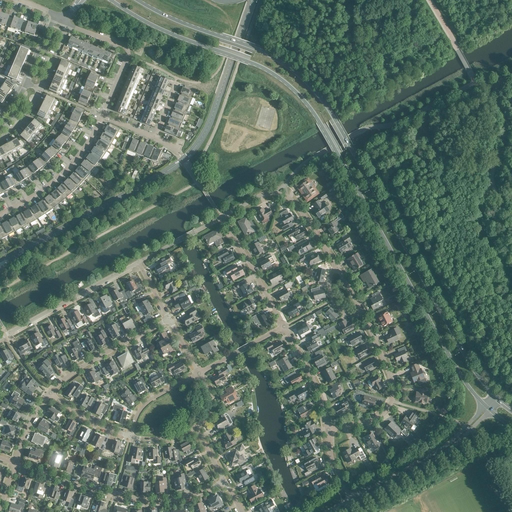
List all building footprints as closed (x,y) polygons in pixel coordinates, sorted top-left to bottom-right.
[(7,15),(5,14),(1,25),(8,27),(11,18),(7,16),(7,15)] [(16,19),(11,18),(8,27),(15,30),(19,19),(16,18),(16,19)] [(21,20),(19,19),(15,30),(23,32),(26,22),(21,21),(21,20)] [(30,24),(26,22),(23,32),(30,34),(33,24),(31,23),(30,24)] [(36,24),(33,24),(30,34),(37,37),(40,27),(35,26),(36,24)] [(67,47),(72,49),(76,39),(71,37),(67,47)] [(81,41),(76,39),(72,49),(77,51),(81,41)] [(86,43),(81,41),(77,51),(82,53),(86,43)] [(91,45),(86,43),(82,53),(87,55),(91,45)] [(26,45),(22,44),(21,47),(20,46),(17,51),(27,55),(30,50),(25,48),(26,45)] [(96,47),(91,45),(87,55),(92,57),(96,47)] [(101,50),(96,47),(92,57),(97,59),(101,50)] [(106,52),(101,50),(97,59),(102,62),(106,52)] [(27,55),(17,51),(15,56),(25,60),(27,55)] [(114,55),(111,54),(106,52),(102,62),(110,65),(114,55)] [(25,60),(15,56),(13,61),(23,65),(25,60)] [(62,60),(60,64),(60,65),(70,69),(72,64),(62,60)] [(23,65),(13,61),(11,66),(21,70),(23,65)] [(70,69),(60,65),(58,70),(68,74),(70,69)] [(133,65),(131,70),(141,75),(143,69),(133,65)] [(21,70),(11,66),(9,71),(19,75),(21,70)] [(68,74),(58,70),(55,75),(66,79),(68,74)] [(141,75),(131,70),(129,75),(139,80),(141,75)] [(19,75),(9,71),(7,76),(17,80),(19,75)] [(91,72),(88,79),(96,83),(98,78),(99,79),(100,75),(91,72)] [(66,79),(55,75),(53,80),(64,84),(66,79)] [(139,80),(129,75),(127,80),(137,85),(139,80)] [(159,76),(157,81),(167,85),(169,80),(159,76)] [(5,79),(2,84),(11,90),(14,85),(5,79)] [(96,83),(88,79),(84,87),(94,91),(95,88),(94,88),(96,83)] [(64,84),(53,80),(51,85),(61,89),(64,84)] [(137,85),(127,80),(125,85),(135,90),(137,85)] [(167,85),(157,81),(155,86),(165,90),(167,85)] [(0,82),(0,88),(8,94),(11,90),(2,84),(0,82)] [(61,89),(51,85),(49,90),(59,95),(61,89)] [(135,90),(125,85),(123,90),(133,95),(135,90)] [(196,90),(185,85),(184,88),(183,87),(181,93),(182,93),(193,98),(196,90)] [(165,90),(155,86),(153,91),(162,95),(165,90)] [(94,91),(84,87),(81,95),(89,98),(91,94),(92,94),(94,91)] [(133,95),(123,90),(121,95),(130,99),(133,95)] [(162,95),(153,91),(150,96),(160,100),(162,95)] [(182,93),(181,96),(180,95),(177,101),(178,101),(179,101),(189,105),(193,98),(182,93)] [(47,95),(45,99),(44,100),(54,105),(57,100),(47,95)] [(89,98),(81,95),(78,103),(87,107),(88,104),(87,103),(89,98)] [(130,99),(121,95),(119,100),(128,104),(130,99)] [(160,100),(150,96),(148,101),(158,105),(160,100)] [(54,105),(44,100),(42,105),(52,110),(54,105)] [(128,104),(119,100),(116,105),(126,109),(128,104)] [(158,105),(148,101),(146,106),(156,110),(158,105)] [(179,101),(178,101),(178,103),(176,103),(174,108),(175,109),(175,108),(186,113),(189,105),(179,101)] [(52,110),(42,105),(40,110),(50,115),(52,110)] [(126,109),(116,105),(114,110),(124,115),(126,109)] [(76,106),(73,114),(81,117),(83,113),(84,113),(85,110),(76,106)] [(156,110),(146,106),(144,111),(154,115),(156,110)] [(175,108),(175,109),(174,111),(173,110),(171,116),(172,116),(183,121),(186,113),(175,108)] [(50,115),(40,110),(37,115),(39,116),(38,118),(41,120),(43,118),(47,120),(50,115)] [(154,115),(144,111),(142,116),(152,120),(154,115)] [(81,117),(73,114),(69,121),(78,126),(80,123),(78,122),(81,117)] [(152,120),(142,116),(140,121),(150,125),(152,120)] [(172,116),(171,119),(170,118),(168,124),(169,124),(180,128),(183,121),(172,116)] [(41,120),(38,118),(37,121),(35,119),(31,123),(40,130),(43,126),(40,123),(41,120)] [(78,126),(69,121),(65,128),(72,132),(75,128),(76,129),(78,126)] [(40,130),(31,123),(28,127),(36,135),(40,130)] [(104,131),(105,131),(106,131),(116,137),(118,132),(120,128),(110,123),(108,126),(107,128),(106,128),(104,131)] [(169,124),(168,126),(167,126),(164,131),(176,136),(180,128),(169,124)] [(36,135),(28,127),(24,131),(32,139),(36,135)] [(72,132),(65,128),(61,134),(69,140),(71,137),(70,137),(72,132)] [(32,139),(24,131),(20,136),(24,139),(22,141),(27,145),(32,139)] [(106,131),(105,131),(103,135),(102,135),(100,138),(101,139),(101,138),(112,144),(116,137),(106,131)] [(69,140),(61,134),(56,140),(63,146),(66,142),(67,143),(69,140)] [(17,138),(13,141),(12,141),(17,151),(22,148),(17,138)] [(101,138),(101,139),(100,141),(99,142),(98,142),(96,145),(97,145),(107,152),(110,147),(112,144),(101,138)] [(49,145),(51,147),(58,153),(60,151),(59,150),(63,146),(56,140),(55,141),(53,139),(49,145)] [(128,151),(136,154),(141,143),(140,143),(138,142),(139,141),(133,139),(128,151)] [(17,151),(12,141),(7,144),(13,153),(17,151)] [(141,142),(140,143),(141,143),(136,154),(144,157),(148,146),(146,145),(146,144),(144,143),(141,142)] [(13,153),(7,144),(3,146),(8,156),(13,153)] [(97,145),(94,149),(93,149),(91,152),(92,152),(102,159),(107,152),(97,145)] [(148,145),(148,146),(144,157),(151,160),(156,150),(156,149),(153,148),(154,147),(148,145)] [(58,153),(51,147),(45,152),(51,158),(55,155),(56,156),(58,153)] [(156,148),(156,149),(156,150),(151,160),(159,164),(164,153),(161,152),(162,151),(156,148)] [(51,158),(45,152),(39,158),(46,165),(49,163),(48,162),(51,158)] [(92,152),(91,154),(89,156),(88,155),(86,158),(87,159),(96,166),(100,162),(102,159),(92,152)] [(46,165),(39,158),(33,163),(39,170),(43,166),(44,167),(46,165)] [(87,159),(84,163),(83,162),(81,165),(82,165),(91,173),(96,166),(87,159)] [(39,170),(33,163),(27,168),(33,176),(35,174),(35,173),(39,170)] [(82,165),(80,167),(79,169),(78,168),(75,171),(76,172),(85,180),(89,176),(91,173),(82,165)] [(33,176),(27,168),(20,172),(25,179),(29,177),(30,178),(33,176)] [(25,179),(20,172),(14,176),(18,185),(21,183),(21,182),(25,179)] [(76,172),(73,175),(72,174),(70,177),(71,178),(79,186),(85,180),(76,172)] [(18,185),(14,176),(6,180),(10,188),(15,185),(15,186),(18,185)] [(71,178),(69,180),(67,181),(66,180),(64,183),(65,184),(65,183),(73,192),(77,188),(79,186),(71,178)] [(308,198),(317,192),(308,179),(298,185),(308,198)] [(10,188),(6,180),(0,183),(0,186),(4,193),(6,191),(6,190),(10,188)] [(65,183),(65,184),(61,187),(60,186),(58,188),(58,189),(59,189),(67,198),(73,192),(65,183)] [(59,189),(58,189),(57,191),(55,192),(54,191),(51,193),(52,194),(59,203),(64,200),(67,198),(59,189)] [(52,194),(48,197),(48,196),(45,198),(45,199),(46,199),(53,209),(59,203),(52,194)] [(46,199),(45,199),(43,201),(42,202),(41,201),(38,203),(38,204),(39,204),(45,214),(50,211),(53,209),(46,199)] [(328,215),(329,214),(330,213),(330,212),(329,211),(329,210),(327,207),(329,205),(329,204),(328,202),(327,202),(326,202),(324,204),(324,203),(321,205),(318,200),(313,204),(315,207),(316,207),(316,208),(313,210),(318,218),(325,213),(326,215),(327,215),(328,215)] [(39,204),(38,204),(35,207),(34,206),(31,208),(31,209),(32,209),(38,218),(45,214),(39,204)] [(263,208),(256,212),(261,222),(268,218),(268,217),(272,214),(269,209),(265,211),(263,208)] [(32,209),(31,209),(30,210),(28,211),(27,210),(24,212),(24,213),(25,213),(30,223),(35,221),(38,218),(32,209)] [(280,215),(282,218),(281,218),(283,221),(282,222),(281,222),(283,225),(281,226),(283,230),(291,226),(293,225),(291,222),(294,221),(290,213),(288,214),(286,211),(280,215)] [(25,213),(24,213),(20,215),(20,214),(16,216),(17,217),(23,227),(30,223),(25,213)] [(337,218),(335,220),(327,226),(329,229),(327,230),(329,233),(330,232),(332,235),(339,230),(336,227),(338,225),(336,222),(344,217),(341,213),(336,217),(337,218)] [(17,217),(13,219),(12,218),(9,220),(10,221),(16,231),(23,227),(17,217)] [(246,218),(242,220),(243,221),(239,223),(246,236),(250,234),(249,233),(253,231),(255,234),(258,232),(253,223),(250,225),(246,218)] [(10,221),(6,223),(5,222),(2,224),(2,225),(3,225),(8,235),(16,231),(10,221)] [(3,225),(2,225),(0,226),(0,237),(1,239),(8,235),(3,225)] [(297,229),(291,232),(287,234),(290,238),(291,237),(294,242),(306,235),(303,229),(298,231),(297,229)] [(217,230),(204,237),(208,244),(213,241),(216,247),(219,245),(216,240),(221,237),(217,230)] [(337,246),(341,253),(350,247),(347,243),(351,241),(347,235),(342,238),(344,242),(337,246)] [(312,249),(308,241),(296,247),(300,255),(312,249)] [(263,252),(258,243),(251,246),(256,256),(263,252)] [(225,249),(216,254),(218,258),(219,261),(220,261),(220,262),(224,260),(225,263),(234,258),(230,251),(227,252),(225,249)] [(311,266),(321,260),(317,253),(313,255),(313,256),(311,257),(311,256),(306,258),(311,266)] [(354,271),(364,265),(362,260),(360,261),(358,258),(360,257),(357,253),(346,260),(349,264),(350,262),(352,266),(351,266),(354,271)] [(172,257),(171,254),(161,260),(159,261),(160,264),(155,267),(159,274),(163,272),(164,273),(165,273),(166,274),(167,274),(169,273),(170,272),(170,270),(170,269),(170,268),(167,264),(172,262),(169,258),(172,257)] [(271,254),(268,256),(263,259),(264,261),(260,264),(263,269),(275,263),(271,254)] [(234,265),(233,266),(225,270),(225,271),(223,272),(225,277),(226,277),(228,276),(228,277),(231,276),(233,280),(244,274),(240,267),(236,269),(234,265)] [(323,283),(324,278),(326,270),(318,268),(317,273),(316,272),(315,276),(316,277),(315,281),(323,283)] [(379,283),(371,270),(360,276),(363,280),(365,279),(369,288),(379,283)] [(283,278),(279,271),(268,277),(272,284),(280,280),(281,283),(287,279),(286,276),(283,278)] [(172,293),(178,290),(175,285),(172,278),(163,283),(166,290),(169,288),(172,293)] [(136,287),(133,281),(127,284),(132,292),(135,290),(136,293),(142,290),(139,285),(136,287)] [(243,285),(241,282),(233,287),(235,290),(237,289),(242,297),(253,291),(250,286),(248,287),(246,284),(243,285)] [(319,287),(311,289),(312,293),(313,293),(315,300),(325,297),(323,290),(320,291),(319,287)] [(113,291),(111,293),(114,298),(115,301),(116,300),(116,301),(119,299),(121,302),(128,299),(124,291),(122,292),(123,293),(120,295),(118,291),(117,289),(116,290),(115,289),(115,290),(114,290),(113,291)] [(281,301),(290,296),(286,289),(278,294),(281,301)] [(383,300),(378,291),(376,293),(377,295),(370,299),(373,305),(371,306),(373,310),(382,305),(380,301),(383,300)] [(175,302),(173,304),(176,309),(181,306),(183,309),(191,304),(187,296),(186,297),(184,293),(173,298),(175,302)] [(107,295),(101,298),(104,304),(101,306),(105,313),(110,310),(108,307),(112,305),(107,295)] [(137,302),(141,310),(150,305),(147,300),(142,302),(139,297),(133,301),(134,303),(137,302)] [(257,302),(249,299),(248,304),(244,302),(242,310),(250,313),(251,309),(255,310),(257,302)] [(286,310),(290,317),(299,312),(296,308),(300,305),(297,300),(292,303),(293,306),(286,310)] [(95,311),(91,304),(84,307),(89,316),(93,314),(95,318),(100,315),(97,309),(95,311)] [(153,311),(150,305),(141,310),(146,318),(143,320),(145,323),(151,319),(148,313),(153,311)] [(197,313),(194,308),(188,312),(190,315),(183,318),(186,325),(195,320),(193,316),(197,313)] [(333,321),(338,316),(331,308),(330,309),(331,309),(329,311),(328,311),(325,314),(333,321)] [(78,311),(71,314),(78,326),(83,323),(84,324),(87,322),(84,317),(82,318),(78,311)] [(393,321),(388,312),(379,317),(382,322),(381,323),(383,326),(383,325),(384,326),(393,321)] [(257,314),(251,318),(255,325),(257,323),(258,325),(259,326),(261,325),(263,328),(270,325),(265,314),(259,317),(257,314)] [(120,319),(127,332),(135,327),(129,317),(126,318),(125,316),(120,319)] [(65,318),(58,322),(63,331),(69,328),(70,331),(74,329),(71,324),(69,325),(65,318)] [(341,327),(341,328),(341,329),(342,331),(343,331),(344,334),(354,329),(350,322),(347,323),(345,320),(339,324),(341,327)] [(300,335),(309,330),(305,323),(296,328),(300,335)] [(116,324),(108,329),(113,339),(120,336),(118,332),(120,331),(116,324)] [(51,325),(45,329),(50,338),(55,335),(57,338),(61,336),(58,331),(55,332),(51,325)] [(204,331),(201,326),(196,328),(197,332),(190,336),(193,342),(203,337),(200,333),(204,331)] [(397,328),(389,331),(391,334),(386,336),(389,344),(398,339),(396,335),(399,334),(397,328)] [(96,337),(101,346),(106,343),(105,340),(107,338),(103,330),(98,333),(100,335),(96,337)] [(38,332),(31,336),(36,346),(41,343),(43,347),(48,344),(45,338),(42,340),(38,332)] [(171,344),(164,332),(158,335),(160,338),(155,341),(157,344),(159,343),(162,348),(170,344),(171,344)] [(352,345),(363,340),(359,332),(348,338),(352,345)] [(320,340),(317,335),(311,338),(313,341),(305,345),(309,352),(318,347),(316,342),(320,340)] [(32,349),(27,340),(21,343),(21,342),(18,344),(20,349),(18,350),(21,355),(25,353),(25,352),(32,349)] [(84,344),(89,352),(95,349),(90,340),(84,344)] [(211,355),(218,351),(213,341),(201,347),(205,355),(210,352),(211,355)] [(273,346),(271,343),(265,346),(268,351),(272,350),(275,355),(281,352),(280,351),(284,348),(281,341),(273,346)] [(174,353),(170,344),(162,348),(161,349),(164,354),(162,355),(164,358),(174,353)] [(69,351),(74,361),(80,357),(77,351),(80,350),(77,345),(74,346),(75,348),(69,351)] [(361,348),(362,350),(360,352),(358,349),(352,352),(355,357),(358,355),(360,359),(369,353),(365,346),(361,348)] [(141,347),(134,351),(139,360),(146,356),(145,355),(150,353),(147,348),(144,349),(144,350),(143,351),(141,347)] [(405,347),(399,349),(400,352),(395,354),(398,362),(400,361),(401,364),(406,362),(405,359),(407,357),(405,352),(407,351),(405,347)] [(6,350),(1,353),(7,364),(13,361),(11,359),(14,357),(11,352),(8,353),(6,350)] [(317,358),(313,360),(316,365),(318,368),(326,364),(325,361),(322,355),(323,355),(321,352),(320,350),(314,353),(316,355),(317,358)] [(128,352),(117,357),(119,361),(120,361),(123,367),(130,364),(134,362),(128,352)] [(61,365),(63,368),(69,364),(65,356),(60,358),(58,354),(53,357),(58,367),(61,365)] [(290,363),(286,357),(277,362),(279,366),(281,365),(285,371),(294,366),(292,362),(290,363)] [(376,366),(372,359),(363,364),(366,371),(376,366)] [(39,369),(48,378),(54,372),(49,366),(51,364),(46,360),(42,364),(43,365),(39,369)] [(111,376),(119,372),(113,361),(105,365),(106,367),(102,369),(106,375),(110,373),(111,376)] [(172,364),(167,367),(170,372),(174,370),(176,374),(185,369),(182,363),(174,367),(172,364)] [(417,364),(410,367),(413,372),(410,373),(414,382),(418,381),(419,385),(420,384),(421,385),(425,383),(425,382),(426,382),(425,378),(421,369),(420,369),(417,364)] [(224,368),(218,372),(219,375),(213,378),(217,385),(226,380),(224,376),(227,374),(224,368)] [(335,379),(330,368),(322,372),(328,383),(335,379)] [(94,371),(86,375),(91,383),(94,382),(95,383),(96,383),(102,379),(102,378),(103,377),(101,372),(96,375),(94,371)] [(152,378),(150,379),(154,387),(164,381),(160,373),(158,375),(157,373),(155,372),(151,374),(151,376),(152,378)] [(295,372),(284,378),(287,383),(291,381),(293,385),(302,380),(298,374),(296,375),(295,372)] [(381,382),(377,376),(369,380),(370,381),(368,382),(368,383),(370,387),(371,387),(372,386),(373,387),(374,386),(377,391),(382,388),(380,383),(381,382)] [(26,381),(23,385),(20,383),(18,386),(20,388),(30,396),(36,389),(32,386),(34,384),(31,381),(25,377),(23,379),(26,381)] [(139,394),(146,390),(142,384),(145,382),(142,377),(137,379),(139,382),(134,385),(139,394)] [(72,385),(65,394),(66,394),(66,393),(71,397),(71,398),(73,395),(76,397),(83,387),(78,383),(75,387),(72,385)] [(341,387),(338,383),(333,385),(335,388),(329,391),(334,399),(339,396),(337,393),(340,392),(338,389),(341,387)] [(226,400),(228,403),(236,399),(235,395),(236,394),(234,390),(233,391),(231,387),(225,390),(227,394),(221,397),(223,401),(226,400)] [(300,388),(299,389),(288,395),(291,401),(298,397),(301,401),(303,400),(304,400),(310,397),(305,389),(302,391),(300,388)] [(426,393),(427,390),(419,389),(419,393),(416,392),(415,402),(426,404),(428,394),(426,393)] [(130,405),(136,400),(127,390),(127,391),(122,396),(122,395),(121,396),(130,405)] [(12,396),(9,401),(11,403),(16,406),(15,407),(19,409),(24,401),(18,397),(20,395),(14,391),(11,396),(12,396)] [(86,407),(87,405),(90,406),(90,405),(94,399),(88,395),(87,395),(86,396),(83,395),(78,403),(86,407)] [(376,399),(364,396),(362,404),(374,408),(376,399)] [(348,404),(345,399),(340,402),(342,405),(335,409),(338,415),(347,411),(345,406),(348,404)] [(104,405),(98,402),(93,411),(100,414),(101,412),(104,414),(108,406),(105,404),(104,405)] [(122,410),(123,407),(114,405),(113,410),(119,412),(116,421),(124,424),(127,412),(122,410)] [(306,408),(304,405),(294,411),(295,414),(299,412),(302,419),(306,417),(306,418),(310,416),(310,415),(313,412),(310,406),(306,408)] [(51,407),(47,412),(50,414),(49,416),(49,417),(48,419),(53,422),(54,420),(57,422),(60,418),(57,416),(59,412),(51,407)] [(17,422),(21,416),(12,411),(8,417),(17,422)] [(418,415),(413,411),(409,416),(409,417),(408,418),(406,416),(401,423),(405,425),(404,426),(405,427),(406,428),(407,427),(410,429),(416,420),(415,419),(418,415)] [(225,414),(224,414),(221,416),(222,418),(217,420),(217,423),(214,424),(213,426),(217,432),(223,428),(223,429),(230,426),(232,423),(228,416),(228,415),(227,415),(227,414),(226,414),(225,414)] [(74,427),(76,423),(70,420),(67,424),(64,428),(71,431),(69,434),(72,436),(76,429),(74,427)] [(47,421),(46,423),(41,421),(38,428),(46,433),(48,430),(49,431),(53,425),(47,421)] [(306,433),(303,434),(305,438),(316,432),(314,428),(316,427),(313,421),(311,422),(311,421),(301,427),(303,430),(304,429),(306,433)] [(401,431),(392,422),(385,429),(394,438),(401,431)] [(17,430),(9,426),(7,431),(5,431),(4,434),(14,438),(17,430)] [(85,442),(91,431),(85,428),(79,439),(85,442)] [(232,437),(229,432),(223,435),(226,441),(223,442),(226,449),(236,443),(233,437),(232,437)] [(46,438),(35,433),(32,442),(43,446),(46,438)] [(100,437),(96,435),(93,442),(95,443),(94,445),(100,448),(105,438),(101,436),(100,437)] [(375,440),(372,435),(364,438),(370,448),(374,446),(376,449),(381,446),(378,439),(375,440)] [(410,436),(407,438),(414,445),(416,442),(410,436)] [(310,442),(303,446),(306,451),(303,453),(305,457),(315,452),(313,448),(317,446),(316,443),(317,443),(315,438),(309,441),(310,442)] [(0,444),(0,446),(0,447),(0,448),(10,451),(12,444),(3,441),(1,444),(0,444)] [(113,441),(111,451),(114,452),(114,453),(122,455),(124,449),(120,448),(120,447),(121,443),(113,441)] [(192,448),(188,441),(180,446),(184,452),(185,451),(187,455),(190,454),(188,450),(192,448)] [(172,447),(164,449),(166,458),(169,458),(170,459),(173,459),(173,461),(178,460),(177,451),(173,452),(172,447)] [(141,449),(134,448),(132,456),(129,456),(128,462),(134,463),(135,459),(140,460),(141,449)] [(366,457),(361,448),(357,449),(357,448),(351,451),(350,449),(342,453),(347,463),(355,458),(355,457),(358,455),(361,460),(366,457)] [(31,451),(29,457),(38,460),(40,456),(42,457),(44,452),(37,449),(36,452),(31,451)] [(157,449),(149,449),(149,459),(154,459),(154,464),(161,464),(161,457),(157,457),(157,449)] [(236,450),(226,456),(225,456),(231,468),(239,463),(240,465),(245,462),(242,456),(240,457),(236,450)] [(50,464),(59,467),(62,456),(53,454),(50,464)] [(318,462),(315,457),(311,459),(312,460),(304,464),(308,471),(304,474),(306,476),(312,473),(311,470),(316,467),(314,464),(318,462)] [(69,462),(66,461),(62,470),(70,473),(73,463),(75,463),(76,459),(73,458),(72,461),(70,460),(69,461),(69,462)] [(192,462),(190,460),(185,462),(187,467),(191,465),(192,469),(201,464),(198,459),(192,462)] [(88,464),(80,461),(79,465),(81,466),(80,469),(83,470),(81,476),(87,478),(90,468),(86,467),(88,464)] [(100,467),(96,466),(95,466),(94,470),(90,468),(87,478),(93,480),(94,475),(99,477),(102,468),(101,467),(100,468),(100,467)] [(208,478),(203,469),(196,473),(201,482),(208,478)] [(241,483),(243,481),(245,485),(254,480),(252,475),(250,476),(249,474),(248,474),(247,474),(245,471),(237,476),(241,483)] [(106,474),(103,483),(111,485),(112,481),(115,482),(117,475),(110,473),(109,473),(109,475),(106,474)] [(131,476),(123,474),(121,480),(125,481),(123,486),(131,488),(134,479),(131,478),(131,477),(131,476)] [(174,479),(176,490),(183,488),(182,482),(185,481),(184,474),(178,475),(179,478),(174,479)] [(328,483),(324,476),(320,478),(319,475),(310,479),(313,485),(317,483),(319,488),(328,483)] [(22,485),(18,483),(16,490),(22,492),(24,488),(28,489),(31,480),(24,478),(22,485)] [(155,482),(156,493),(164,492),(164,489),(167,488),(166,482),(166,478),(159,478),(160,481),(155,482)] [(150,490),(151,481),(147,481),(147,482),(141,482),(140,492),(147,492),(147,490),(150,490)] [(43,485),(37,483),(34,492),(40,494),(39,497),(42,498),(46,488),(42,487),(43,485)] [(251,494),(248,496),(252,504),(264,497),(259,489),(257,491),(254,485),(248,489),(251,494)] [(49,495),(52,496),(52,498),(58,500),(60,493),(57,492),(58,488),(52,486),(49,495)] [(73,492),(66,490),(63,500),(70,502),(73,492)] [(81,495),(78,505),(81,506),(81,507),(87,509),(89,504),(87,504),(89,498),(81,495)] [(217,495),(212,498),(209,500),(213,508),(218,505),(219,507),(223,505),(217,495)] [(271,499),(267,501),(262,504),(257,507),(259,511),(272,511),(273,511),(272,511),(270,506),(274,504),(271,499)] [(105,504),(98,501),(95,510),(94,510),(95,511),(94,511),(106,511),(107,510),(104,509),(105,504)] [(18,506),(12,504),(9,511),(12,511),(19,511),(20,509),(23,510),(25,504),(19,502),(18,506)] [(202,503),(198,504),(198,505),(194,507),(195,508),(193,508),(194,511),(204,511),(205,511),(202,503)]
